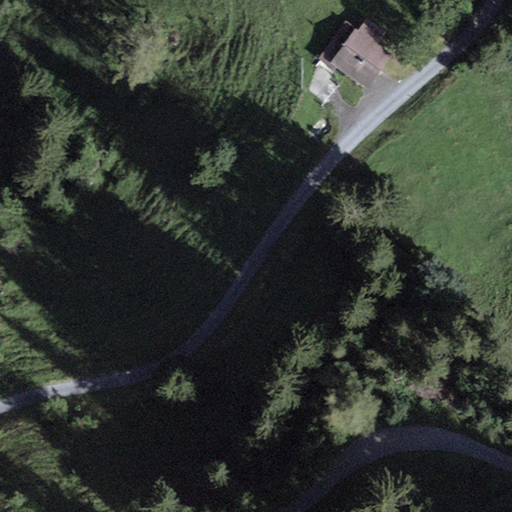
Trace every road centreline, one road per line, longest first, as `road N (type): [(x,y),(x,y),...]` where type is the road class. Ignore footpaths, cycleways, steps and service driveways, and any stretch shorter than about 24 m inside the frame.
road 1 (track): [(0,407),(147,370),(184,351),(348,140),(476,28),(495,0)]
road 2 (track): [(511,465),(417,428),(372,441),(291,511)]
